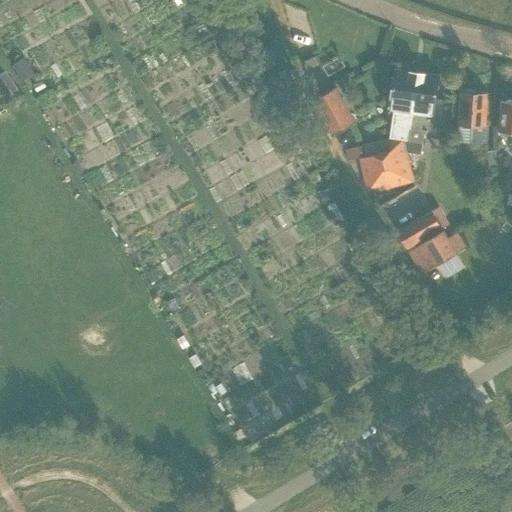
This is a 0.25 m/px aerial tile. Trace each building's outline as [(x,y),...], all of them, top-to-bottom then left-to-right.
[(315,56),(303,62),(307,69),(318,63),(315,56)] [(411,111),(417,71),(395,68),(389,107),(392,108),(388,138),(357,145),(360,157),(367,186),(383,182),(385,187),(413,180),(404,147),(403,143),(402,139),(407,140),(409,127),(411,127),(413,111),(411,111)] [(403,143),(404,147),(422,149),(425,130),(421,129),(424,113),(433,114),(439,75),(417,71),(411,111),(413,111),(411,127),(409,127),(407,140),(402,139),(403,143)] [(334,133),(355,122),(336,87),(315,99),(334,133)] [(460,91),(458,124),(472,125),(471,144),(487,145),(488,125),(485,124),(487,93),(460,91)] [(511,101),(502,100),(500,131),(511,131),(511,101)] [(408,247),(442,227),(450,223),(440,206),(433,210),(433,209),(398,230),(408,247)] [(435,263),(435,264),(457,251),(443,228),(422,241),(408,250),(421,272),(435,263)]
